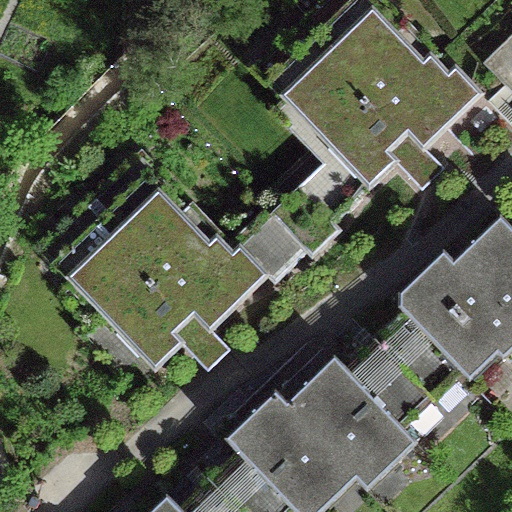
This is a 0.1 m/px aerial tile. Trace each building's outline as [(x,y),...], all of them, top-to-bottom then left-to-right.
[(328,170),(273,223),(309,260),(337,233),(330,225),(394,164),(401,171),(479,97),(451,67),(443,74),(407,36),(400,43),(379,21),(371,28),(344,0),(333,0),(269,62),(297,91),(281,106),(308,134),(301,141),(328,170)] [(307,262),(309,260),(273,223),(268,217),(237,247),(235,245),(227,252),(187,211),(180,218),(165,202),(157,209),(126,176),(55,244),(83,273),(67,288),(94,316),(87,323),(143,382),(181,345),(188,352),(263,280),(270,287),(302,256),(307,262)] [(498,363),(511,349),(511,236),(495,219),(448,264),(438,254),(394,297),(394,311),(396,314),(457,376),(465,384),(493,357),(498,363)] [(396,314),(340,371),(399,431),(457,376),(396,314)] [(413,445),(399,431),(340,371),(329,359),(281,405),(270,394),(267,396),(351,482),(362,494),(413,445)] [(231,453),(287,511),(320,511),(351,482),(267,396),(220,442),(231,453)] [(173,509),(175,511),(287,511),(231,453),(173,509)] [(175,511),(173,509),(161,498),(146,511),(175,511)]
